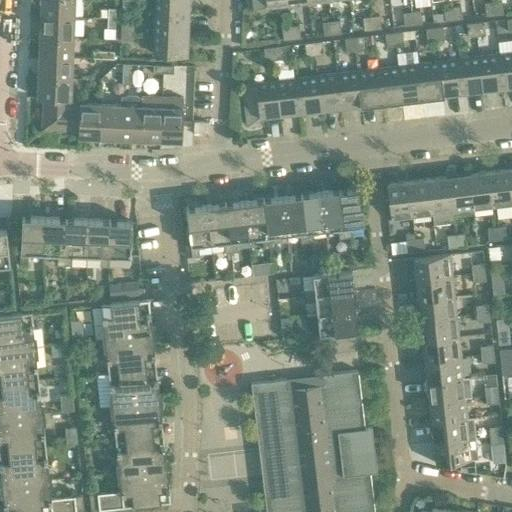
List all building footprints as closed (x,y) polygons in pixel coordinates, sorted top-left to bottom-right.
[(41,0),(41,16),(74,17),(74,0),(41,0)] [(155,0),(155,12),(189,14),(189,0),(155,0)] [(287,6),(286,0),(252,0),(253,10),(287,6)] [(501,1),(493,2),(494,15),(503,14),(501,1)] [(494,15),(493,2),(484,3),(486,16),(494,15)] [(460,6),(452,7),(453,20),(462,19),(460,6)] [(453,20),(452,7),(443,8),(445,21),(453,20)] [(108,13),(108,19),(116,19),(116,9),(108,8),(108,13)] [(420,11),(411,12),(413,25),(421,24),(420,11)] [(155,12),(154,33),(188,34),(189,14),(155,12)] [(413,25),(411,12),(403,13),(404,26),(413,25)] [(41,16),(40,36),(73,37),(74,17),(41,16)] [(379,16),(371,17),(372,29),(381,28),(379,16)] [(372,29),(371,17),(362,18),(364,31),(372,29)] [(116,19),(108,19),(107,20),(97,19),(97,30),(107,31),(107,29),(115,29),(116,19)] [(339,21),(331,22),(332,34),(341,33),(339,21)] [(332,34),(331,22),(322,23),(324,35),(332,34)] [(483,22),(475,23),(476,36),(485,35),(483,22)] [(121,23),(121,31),(134,32),(134,23),(121,23)] [(476,36),(475,23),(466,24),(468,37),(476,36)] [(299,25),(290,26),(292,39),(300,38),(299,25)] [(292,39),(290,26),(282,28),(283,40),(292,39)] [(443,27),(434,28),(436,41),(444,40),(443,27)] [(436,41),(434,28),(426,29),(427,42),(436,41)] [(134,32),(121,31),(121,40),(133,40),(134,32)] [(402,32),(393,33),(395,46),(403,45),(402,32)] [(188,34),(154,33),(153,54),(187,55),(188,34)] [(395,46),(393,33),(385,34),(386,47),(395,46)] [(40,36),(39,57),(73,58),(73,37),(40,36)] [(361,37),(353,38),(354,50),(363,49),(361,37)] [(354,50),(353,38),(344,39),(346,51),(354,50)] [(321,41),(313,42),(314,55),(323,54),(321,41)] [(314,55),(313,42),(304,44),(306,56),(314,55)] [(280,46),(272,47),(273,60),(282,59),(280,46)] [(273,60),(272,47),(263,48),(265,61),(273,60)] [(93,59),(104,59),(104,51),(94,51),(93,59)] [(104,51),(104,59),(114,60),(114,52),(104,51)] [(511,52),(499,54),(503,87),(511,86),(511,52)] [(499,54),(479,56),(483,90),(503,87),(499,54)] [(479,56),(458,59),(462,92),(483,90),(479,56)] [(39,57),(38,77),(72,78),(73,58),(39,57)] [(458,59),(438,61),(442,95),(462,92),(458,59)] [(438,61),(418,64),(422,97),(442,95),(438,61)] [(123,64),(122,74),(130,74),(131,64),(123,64)] [(418,64),(398,66),(401,99),(422,97),(418,64)] [(153,73),(163,73),(163,65),(153,65),(153,73)] [(163,65),(163,73),(173,74),(174,66),(163,65)] [(398,66),(377,69),(381,102),(401,99),(398,66)] [(377,69),(357,71),(361,104),(381,102),(377,69)] [(357,71),(337,73),(341,107),(361,104),(357,71)] [(337,73),(317,76),(320,109),(341,107),(337,73)] [(130,74),(122,74),(122,84),(130,84),(130,74)] [(317,76),(296,78),(300,112),(320,109),(317,76)] [(43,113),(51,121),(71,103),(72,78),(38,77),(37,98),(43,98),(43,113)] [(296,78),(276,81),(280,114),(300,112),(296,78)] [(280,114),(276,81),(242,85),(247,126),(260,124),(259,117),(280,114)] [(120,139),(140,140),(142,97),(139,97),(136,95),(127,94),(124,96),(121,96),(121,105),(120,139)] [(140,140),(160,140),(162,97),(142,96),(142,97),(140,140)] [(162,97),(160,140),(181,141),(183,98),(162,97)] [(78,137),(99,138),(101,104),(71,103),(51,121),(59,130),(78,131),(78,137)] [(99,138),(120,139),(121,105),(101,104),(99,138)] [(194,121),(194,131),(208,132),(208,122),(194,121)] [(511,188),(510,169),(489,172),(493,207),(511,205),(511,188)] [(489,172),(468,174),(473,210),(493,207),(489,172)] [(468,174),(448,177),(453,212),(473,210),(468,174)] [(448,177),(428,179),(432,215),(433,224),(454,222),(453,212),(448,177)] [(428,179),(408,181),(412,217),(432,215),(428,179)] [(412,217),(408,181),(387,184),(391,220),(412,217)] [(359,187),(339,190),(345,239),(352,238),(350,227),(364,225),(359,187)] [(339,190),(320,192),(325,230),(338,229),(339,240),(345,239),(339,190)] [(320,192),(301,194),(307,243),(314,243),(312,232),(325,230),(320,192)] [(301,194),(282,196),(287,235),(299,233),(301,244),(307,243),(301,194)] [(282,196),(263,199),(269,248),(275,247),(274,236),(287,235),(282,196)] [(263,199),(244,201),(249,239),(261,238),(263,249),(269,248),(263,199)] [(244,201),(225,203),(231,253),(237,252),(236,241),(249,239),(244,201)] [(225,203),(206,206),(210,244),(223,242),(224,253),(231,253),(225,203)] [(210,244),(206,206),(186,208),(192,257),(199,256),(198,245),(210,244)] [(28,253),(43,254),(45,218),(22,217),(20,264),(28,264),(28,253)] [(57,265),(64,265),(66,219),(45,218),(43,254),(58,254),(57,265)] [(72,255),(86,256),(88,220),(66,219),(64,265),(71,266),(72,255)] [(101,267),(108,267),(108,220),(88,220),(86,256),(101,256),(101,267)] [(108,220),(108,267),(130,268),(132,221),(108,220)] [(504,226),(496,227),(497,240),(506,239),(504,226)] [(497,240),(496,227),(487,228),(489,241),(497,240)] [(6,230),(0,230),(0,266),(10,265),(6,230)] [(464,234),(456,235),(457,248),(465,247),(464,234)] [(457,248),(456,235),(447,236),(448,248),(457,248)] [(423,238),(415,239),(416,252),(425,251),(423,238)] [(416,252),(415,239),(406,240),(408,253),(416,252)] [(414,258),(416,279),(452,275),(450,254),(414,258)] [(471,265),(472,274),(485,272),(484,264),(471,265)] [(314,289),(303,290),(304,296),(353,291),(351,271),(312,275),(314,289)] [(485,272),(472,274),(473,282),(486,281),(485,272)] [(416,279),(418,300),(454,296),(452,275),(416,279)] [(353,291),(304,296),(304,303),(315,301),(317,314),(355,310),(353,291)] [(418,300),(421,320),(456,316),(454,296),(418,300)] [(101,305),(104,339),(152,334),(150,312),(140,313),(139,301),(101,305)] [(476,306),(477,314),(489,313),(488,304),(476,306)] [(355,310),(317,314),(318,327),(307,328),(308,335),(357,330),(355,310)] [(0,350),(35,347),(31,312),(0,315),(0,350)] [(489,313),(477,314),(478,323),(490,321),(489,313)] [(421,320),(423,340),(459,336),(456,316),(421,320)] [(70,321),(72,341),(84,340),(82,320),(70,321)] [(104,339),(108,373),(146,369),(145,358),(155,357),(152,334),(104,339)] [(423,340),(425,361),(461,357),(459,336),(423,340)] [(66,344),(51,346),(52,357),(68,355),(66,344)] [(480,346),(481,355),(494,353),(493,345),(480,346)] [(0,381),(0,384),(38,380),(35,347),(0,350),(0,381)] [(494,353),(481,355),(482,363),(495,362),(494,353)] [(425,361),(427,381),(463,377),(461,357),(425,361)] [(108,373),(112,406),(159,401),(157,379),(147,380),(146,369),(108,373)] [(286,379),(251,383),(266,511),(374,511),(370,472),(377,471),(372,427),(365,428),(358,370),(322,374),(286,379)] [(427,381),(429,402),(465,398),(471,397),(469,377),(463,377),(427,381)] [(0,395),(0,418),(42,414),(38,380),(0,384),(1,395),(0,395)] [(484,387),(485,396),(498,394),(497,386),(484,387)] [(498,394),(485,396),(486,404),(499,403),(498,394)] [(429,402),(431,422),(467,418),(465,398),(429,402)] [(112,406),(115,440),(153,436),(152,425),(162,424),(159,401),(112,406)] [(0,440),(6,440),(7,451),(46,447),(42,414),(0,418),(0,440)] [(431,422),(434,442),(476,438),(474,417),(467,418),(431,422)] [(489,428),(490,436),(502,435),(502,426),(489,428)] [(502,435),(490,436),(491,445),(503,443),(502,435)] [(115,440),(119,473),(166,468),(164,445),(155,446),(153,436),(115,440)] [(476,438),(434,442),(436,463),(478,459),(476,438)] [(0,462),(0,472),(1,486),(49,481),(46,447),(7,451),(9,462),(0,462)] [(166,468),(119,473),(121,491),(89,494),(91,511),(161,503),(159,491),(169,491),(166,468)] [(49,481),(1,486),(4,508),(13,507),(13,511),(80,511),(84,511),(83,495),(51,498),(49,481)]
